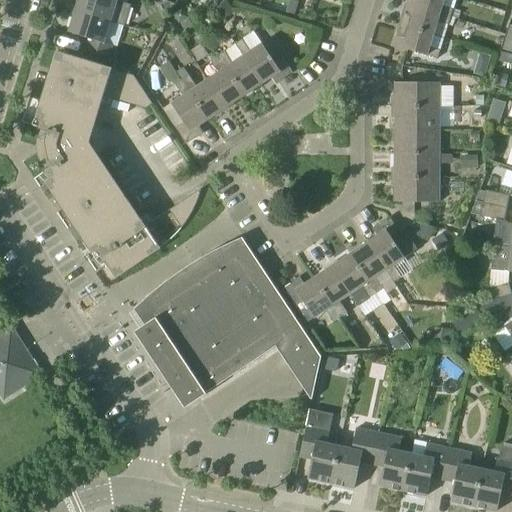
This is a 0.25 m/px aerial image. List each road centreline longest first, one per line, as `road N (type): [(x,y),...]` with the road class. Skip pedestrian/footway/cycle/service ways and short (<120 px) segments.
road 1 (residential): [(139,490),(148,431),(0,206)]
road 2 (residential): [(228,161),(273,231),(296,232),(345,203),(353,186),(349,84)]
road 3 (residential): [(228,161),(171,197),(126,127)]
road 4 (residential): [(349,84),(228,161)]
